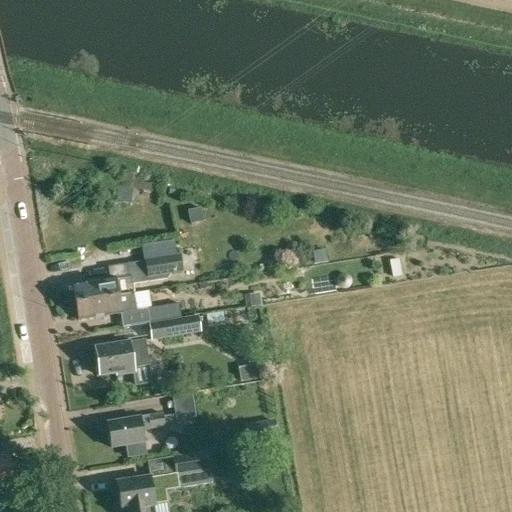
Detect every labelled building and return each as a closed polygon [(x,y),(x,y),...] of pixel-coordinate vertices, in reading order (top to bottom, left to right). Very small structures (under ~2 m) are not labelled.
[(204,221),(201,208),(187,211),(191,224),(204,221)] [(312,252),(314,263),(328,261),(327,249),(312,252)] [(74,285),(76,303),(134,295),(132,284),(167,278),(169,276),(180,274),(177,257),(144,262),(108,267),(110,280),(74,285)] [(400,259),(389,261),(392,277),(402,275),(400,259)] [(155,291),(140,292),(141,309),(157,307),(155,291)] [(245,296),(247,309),(262,306),(260,294),(245,296)] [(134,295),(76,303),(79,322),(120,316),(137,314),(134,295)] [(179,304),(147,309),(149,325),(181,320),(179,304)] [(197,317),(181,320),(149,325),(151,340),(200,333),(197,317)] [(95,349),(99,377),(134,372),(134,368),(148,366),(145,341),(128,343),(129,344),(95,349)] [(124,447),(126,460),(144,457),(142,444),(140,430),(164,426),(162,415),(108,424),(112,449),(124,447)] [(247,427),(250,445),(275,441),(273,423),(247,427)] [(171,458),(174,475),(118,484),(122,511),(125,511),(153,511),(153,506),(167,504),(165,492),(176,490),(211,485),(209,468),(208,468),(206,453),(171,458)] [(0,456),(0,484),(12,482),(8,455),(0,456)]
